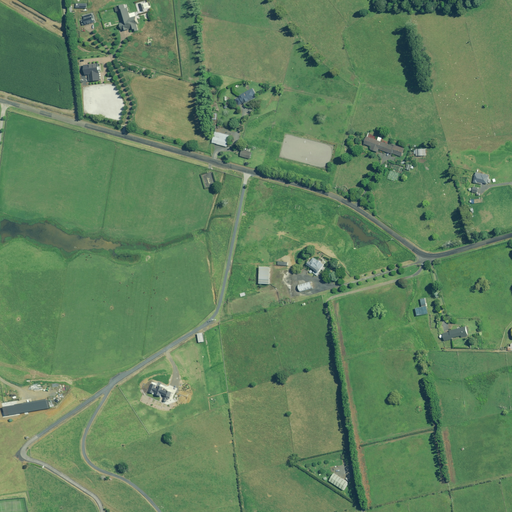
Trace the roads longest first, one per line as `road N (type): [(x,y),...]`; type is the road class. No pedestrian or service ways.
road 1 (unclassified): [(0,101),(332,195),(424,255),(511,235)]
road 2 (track): [(99,511),(23,450),(204,324),(225,282),(247,170)]
road 3 (track): [(65,0),(79,123)]
